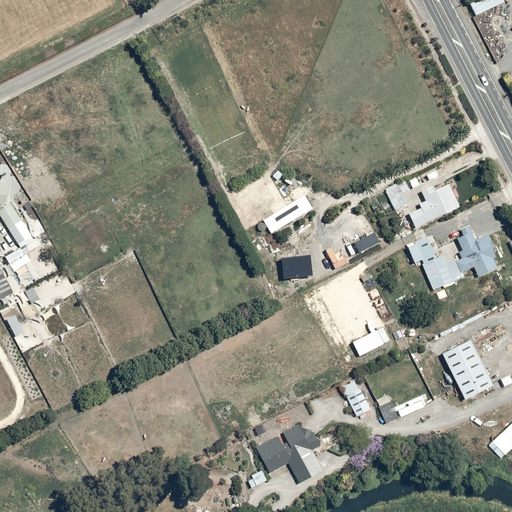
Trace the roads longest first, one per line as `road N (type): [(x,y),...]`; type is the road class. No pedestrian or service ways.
road 1 (unclassified): [(174,0),(0,86)]
road 2 (secondary): [(435,0),(511,149)]
